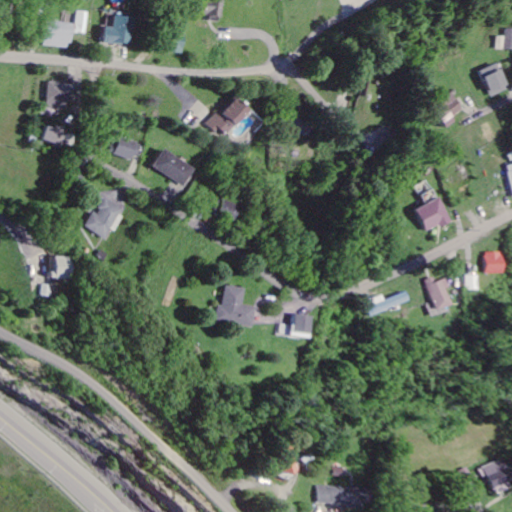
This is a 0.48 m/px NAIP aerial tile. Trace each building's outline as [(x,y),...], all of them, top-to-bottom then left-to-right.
[(229,1),(211,0),(209,0),(209,16),(228,16),(229,1)] [(77,24),(48,21),(46,46),(73,49),(74,33),(89,34),(91,12),(79,11),(77,24)] [(108,26),(106,43),(134,45),(137,17),(117,16),(116,27),(108,26)] [(189,24),(177,24),(177,32),(169,32),(169,53),(188,53),(189,24)] [(495,49),(511,49),(511,29),(503,29),(503,36),(495,36),(495,49)] [(510,90),(500,64),(482,70),(492,97),(510,90)] [(45,115),(62,117),(63,110),(72,112),(76,86),(50,82),(45,115)] [(449,127),(456,122),(453,118),(464,109),(452,93),(433,107),(449,127)] [(208,125),(219,133),(222,129),(231,136),(252,109),(237,98),(224,114),(220,110),(208,125)] [(286,121),(313,137),(319,128),(292,112),(286,121)] [(69,131),(49,126),(45,141),(64,147),(69,131)] [(136,161),(141,143),(121,137),(115,155),(136,161)] [(152,169),(186,185),(195,166),(161,150),(152,169)] [(452,221),(441,198),(417,209),(427,233),(452,221)] [(93,211),(85,228),(108,238),(112,229),(117,231),(127,209),(104,199),(98,214),(93,211)] [(240,205),(217,199),(212,215),(236,221),(240,205)] [(505,253),(487,253),(487,274),(505,275),(505,253)] [(478,291),(479,276),(466,275),(466,291),(478,291)] [(430,316),(452,309),(443,280),(436,282),(435,278),(426,281),(432,303),(427,304),(430,316)] [(257,307),(243,305),(245,288),(225,286),(223,306),(219,305),(216,322),(254,327),(257,307)] [(385,301),(383,295),(373,299),(375,306),(367,309),(371,318),(402,306),(401,304),(410,301),(407,292),(385,301)] [(293,337),(311,338),(312,315),(293,315),(293,337)] [(290,336),(292,326),(282,324),(281,335),(290,336)] [(303,464),(304,446),(281,445),(281,473),(299,474),(299,464),(303,464)] [(484,468),(494,494),(511,488),(509,482),(511,481),(511,464),(507,467),(505,460),(484,468)] [(350,508),(373,508),(373,488),(320,487),(320,503),(350,504),(350,508)]
